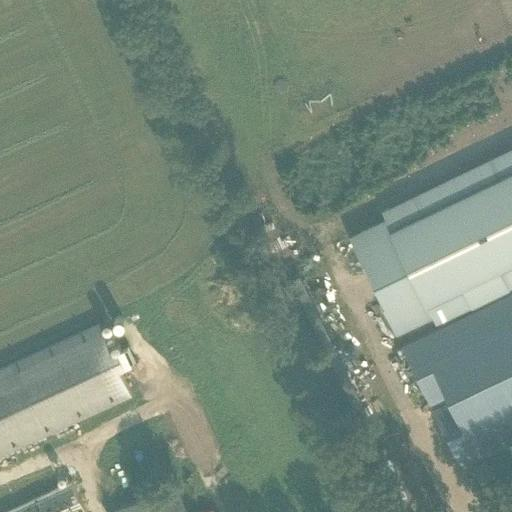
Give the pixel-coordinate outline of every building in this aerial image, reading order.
[(380,291),(377,293),(396,333),(433,315),(436,323),(511,286),(511,147),(382,210),(386,218),(349,235),(368,275),(371,273),(380,291)] [(511,291),(402,345),(460,466),(511,440),(511,291)] [(0,367),(0,454),(131,395),(119,369),(112,353),(98,323),(0,367)] [(126,347),(112,353),(119,369),(133,363),(126,347)] [(85,511),(71,480),(0,511),(85,511)] [(116,509),(117,511),(186,511),(172,482),(116,509)]
